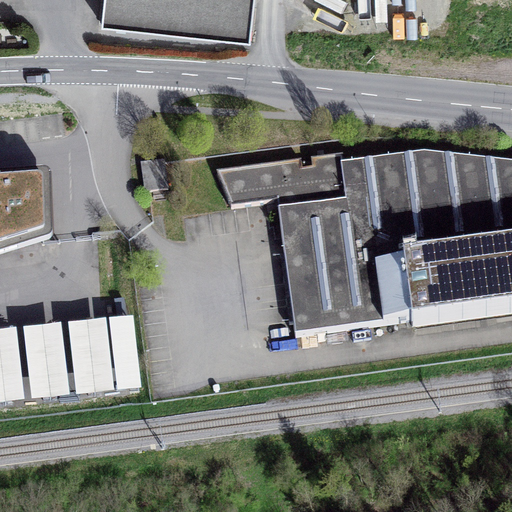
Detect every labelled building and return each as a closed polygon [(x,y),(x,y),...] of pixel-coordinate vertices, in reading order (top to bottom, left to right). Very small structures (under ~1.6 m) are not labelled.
[(229,0),(124,0),(121,29),(226,40),(229,0)] [(511,163),(427,153),(340,166),(339,158),(220,176),(233,206),(278,199),(280,216),(298,339),(511,307),(511,163)] [(162,161),(139,163),(142,191),(165,188),(162,161)] [(52,183),(45,175),(0,179),(0,258),(52,241),(52,183)] [(136,313),(0,323),(0,399),(142,388),(136,313)]
